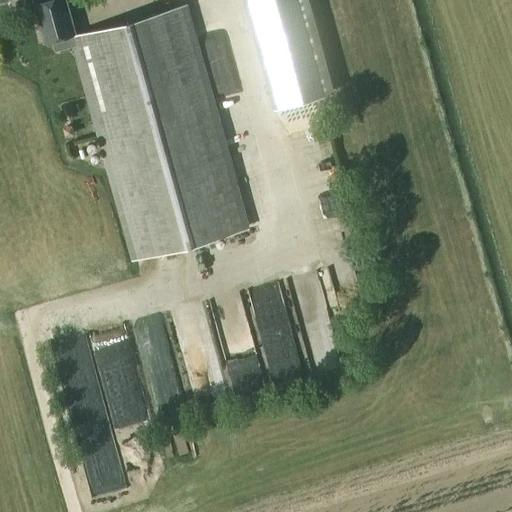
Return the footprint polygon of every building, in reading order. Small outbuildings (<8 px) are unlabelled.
[(0,0),(0,1),(3,0),(35,0),(36,2),(35,3),(46,41),(52,39),(56,51),(77,45),(136,258),(246,228),(184,5),(75,35),(65,0),(0,0)] [(245,0),(275,107),(333,91),(308,0),(245,0)] [(247,289),(268,383),(316,373),(312,359),(341,352),(322,269),(277,279),(284,307),(265,311),(259,286),(247,289)] [(211,299),(224,366),(255,360),(249,326),(226,331),(220,298),(211,299)] [(148,356),(148,348),(164,347),(163,322),(137,323),(139,356),(148,356)]
